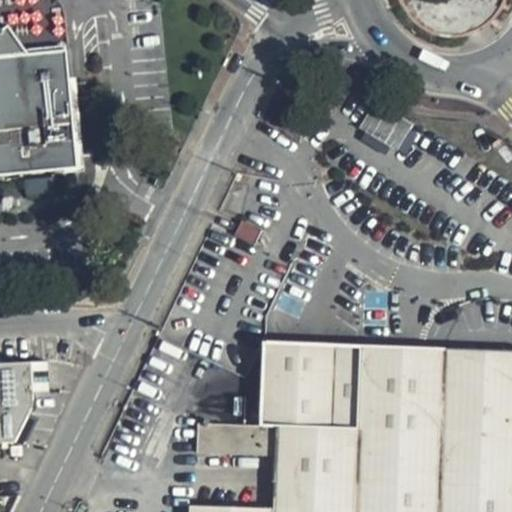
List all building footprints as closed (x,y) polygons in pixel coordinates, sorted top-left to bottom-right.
[(0,174),(63,169),(77,168),(75,147),(65,50),(27,54),(7,26),(1,30),(0,29),(0,174)] [(386,145),(397,128),(369,111),(359,128),(386,145)] [(76,146),(75,147),(77,168),(63,169),(70,178),(89,165),(76,146)] [(54,193),(53,177),(24,180),(26,196),(54,193)] [(243,219),(235,234),(254,245),(263,230),(243,219)] [(511,511),(511,351),(264,341),(262,399),(215,397),(215,425),(198,424),(198,453),(276,457),(274,509),(190,506),(189,511),(511,511)] [(0,451),(11,452),(33,406),(29,361),(0,362),(0,451)]
